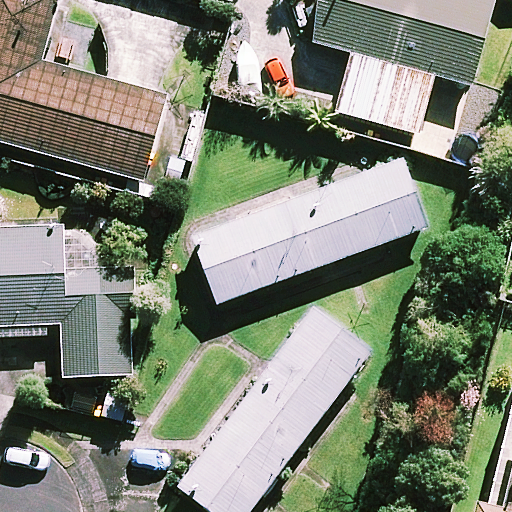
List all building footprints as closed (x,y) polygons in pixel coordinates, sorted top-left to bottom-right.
[(57,0),(0,0),(0,143),(143,182),(165,98),(40,65),(57,0)] [(493,0),(321,0),(310,42),(355,54),(339,114),(418,135),(434,77),(470,87),(493,0)] [(205,244),(229,311),(442,233),(418,166),(205,244)] [(63,377),(129,377),(129,322),(134,322),(134,272),(63,272),(63,231),(0,230),(0,336),(63,337),(63,377)] [(326,316),(190,494),(213,511),(267,511),(383,360),(326,316)] [(511,511),(511,456),(498,511),(473,506),(471,511),(511,511)]
